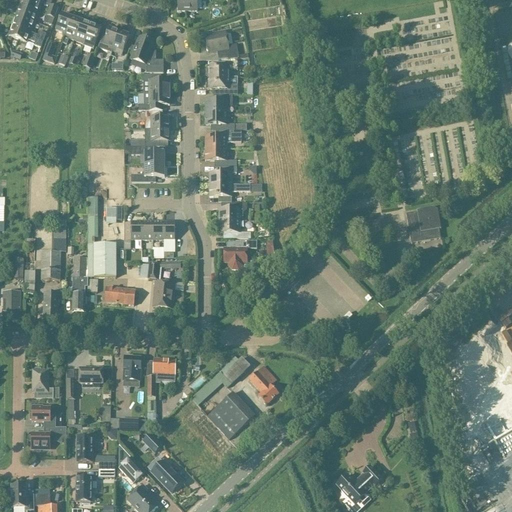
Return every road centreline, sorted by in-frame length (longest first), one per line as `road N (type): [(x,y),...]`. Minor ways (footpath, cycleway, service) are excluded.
road 1 (tertiary): [(201,511),(511,220)]
road 2 (residential): [(189,207),(186,58),(180,36),(158,21)]
road 3 (residential): [(17,338),(205,338)]
road 4 (residential): [(0,473),(14,472),(17,338)]
road 5 (residential): [(205,338),(205,245),(189,207)]
